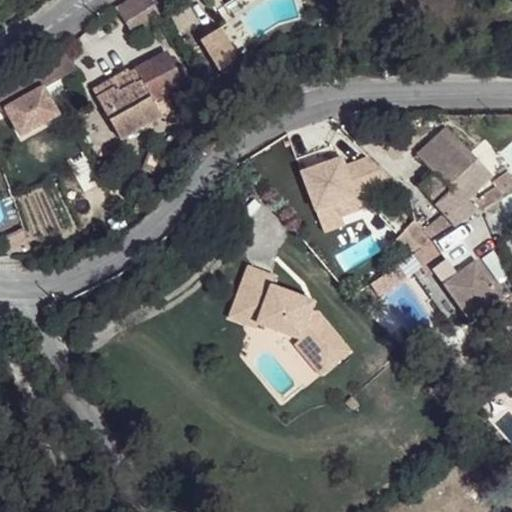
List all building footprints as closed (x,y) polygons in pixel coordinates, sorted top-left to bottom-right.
[(152,0),(128,0),(117,8),(137,37),(163,20),(152,0)] [(201,41),(220,72),(237,62),(245,57),(226,25),(201,41)] [(42,62),(0,85),(0,112),(6,109),(21,137),(59,115),(43,88),(77,69),(60,44),(40,57),(42,62)] [(100,100),(98,101),(120,140),(169,112),(162,100),(156,104),(154,100),(190,79),(183,66),(175,70),(166,54),(136,71),(142,82),(118,96),(116,91),(100,100)] [(237,62),(220,72),(226,81),(234,77),(243,71),(237,62)] [(94,89),(100,100),(116,91),(118,96),(142,82),(136,71),(127,76),(124,72),(94,89)] [(243,71),(234,77),(244,94),(253,88),(243,71)] [(191,90),(178,98),(188,116),(202,109),(191,90)] [(443,214),(455,227),(477,211),(478,211),(474,206),(467,199),(491,176),(446,129),(416,156),(424,165),(426,163),(435,172),(420,186),(434,201),(435,205),(443,214)] [(478,211),(477,211),(479,213),(503,197),(502,196),(511,189),(511,177),(509,172),(493,184),(497,190),(474,206),(478,211)] [(424,230),(434,241),(455,227),(443,214),(424,230)] [(395,241),(409,256),(411,255),(433,241),(434,241),(424,230),(414,220),(395,241)] [(2,239),(5,257),(33,256),(24,228),(2,239)] [(433,241),(411,255),(426,277),(447,262),(433,241)] [(443,285),(471,323),(504,299),(476,261),(443,285)] [(248,266),(233,304),(260,314),(256,324),(298,340),(299,339),(325,371),(350,351),(319,314),(311,311),(314,302),(272,286),(276,277),(248,266)] [(256,324),(260,314),(233,304),(228,318),(255,328),(256,324)] [(298,340),(293,344),(320,376),(325,371),(299,339),(298,340)] [(351,396),(345,403),(352,410),(359,404),(351,396)]
